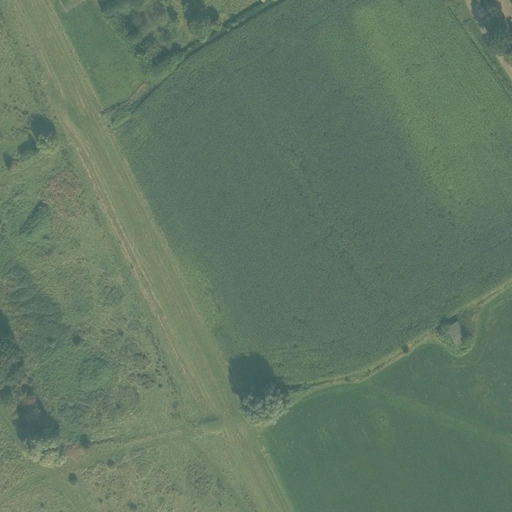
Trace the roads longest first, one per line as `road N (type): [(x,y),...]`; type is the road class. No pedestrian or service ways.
road 1 (track): [(273,511),(24,0)]
road 2 (track): [(0,482),(359,380)]
road 3 (track): [(86,511),(0,398)]
